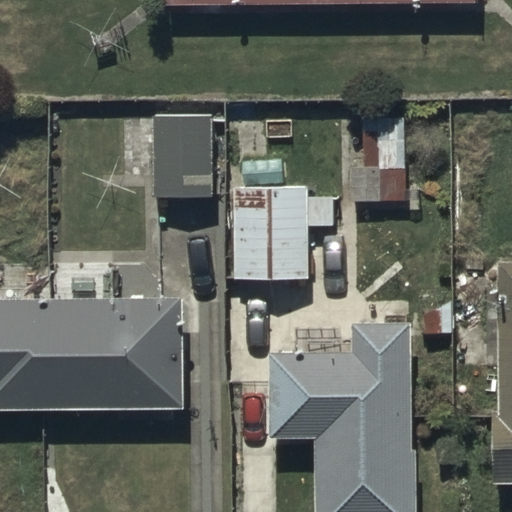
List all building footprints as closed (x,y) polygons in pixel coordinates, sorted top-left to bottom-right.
[(152,117),(153,192),(213,191),(212,116),(152,117)] [(351,165),(351,198),(404,198),(403,116),(363,116),(363,165),(351,165)] [(233,207),(234,278),(264,277),(264,282),(275,282),(275,278),(305,277),(304,226),(334,226),(334,195),(309,196),(309,183),(266,184),(266,206),(233,207)] [(511,258),(497,258),(498,409),(490,409),(490,480),(511,479),(511,258)] [(182,299),(0,298),(0,407),(182,407),(182,299)] [(350,351),(270,351),(270,436),(314,436),(313,511),(414,511),(411,323),(350,323),(350,351)]
